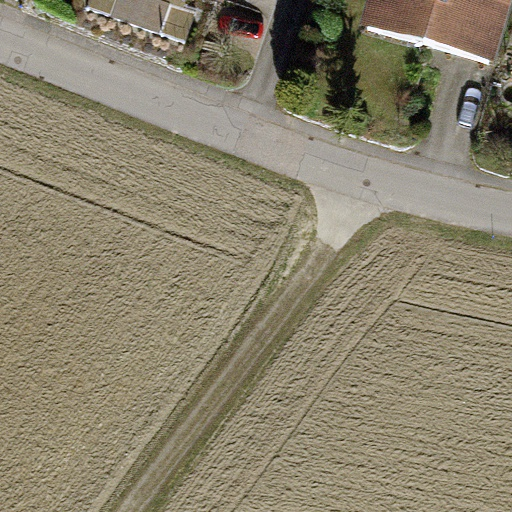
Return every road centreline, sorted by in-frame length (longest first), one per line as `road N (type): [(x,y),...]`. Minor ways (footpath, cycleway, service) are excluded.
road 1 (track): [(129,511),(376,181)]
road 2 (residential): [(0,31),(259,133)]
road 3 (residential): [(259,133),(376,181),(511,214)]
road 4 (residential): [(308,0),(259,133)]
